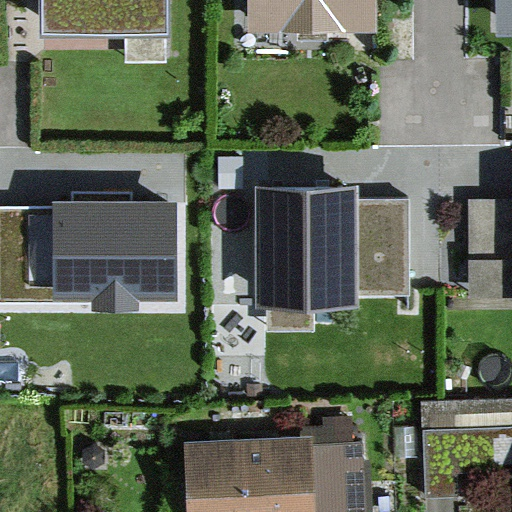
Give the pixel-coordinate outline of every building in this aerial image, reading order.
[(146,0),(27,0),(28,13),(146,12),(146,0)] [(358,0),(239,0),(240,18),(359,16),(358,0)] [(511,0),(486,0),(487,21),(511,20),(511,0)] [(511,172),(502,173),(502,288),(511,287),(511,172)] [(336,174),(238,174),(239,289),(335,288),(336,174)] [(171,194),(59,195),(59,240),(59,280),(90,280),(98,280),(98,292),(132,292),(132,279),(143,279),(171,279),(171,240),(171,194)] [(366,511),(363,437),(190,445),(193,511),(366,511)]
